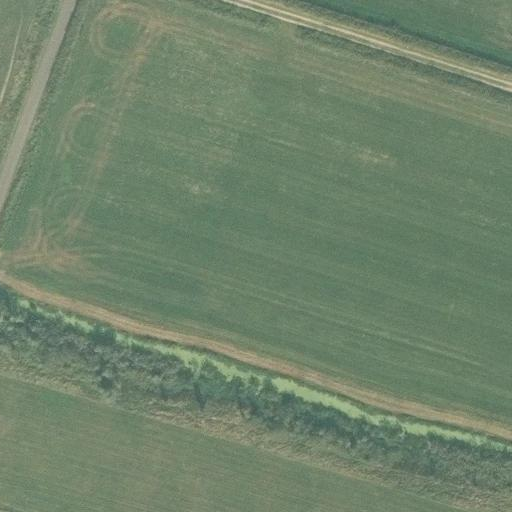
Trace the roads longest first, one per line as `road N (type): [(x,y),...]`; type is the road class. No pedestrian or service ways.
road 1 (track): [(511,91),(227,0)]
road 2 (unclassified): [(0,194),(70,0)]
